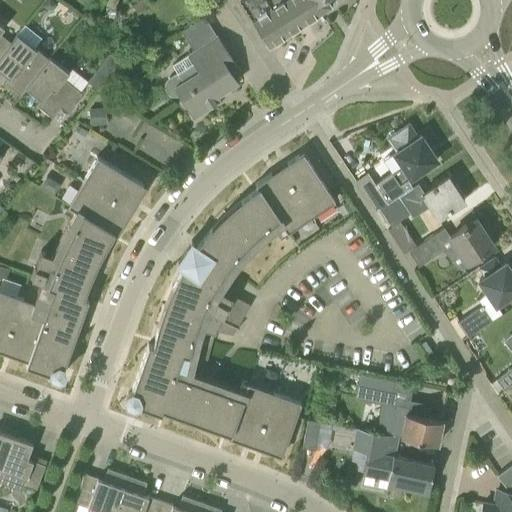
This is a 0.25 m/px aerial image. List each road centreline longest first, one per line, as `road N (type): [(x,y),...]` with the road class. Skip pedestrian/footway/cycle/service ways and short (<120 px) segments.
road 1 (residential): [(83,416),(129,286),(188,196),(277,122),(419,36)]
road 2 (residential): [(323,511),(83,416)]
road 3 (residential): [(439,511),(471,374)]
